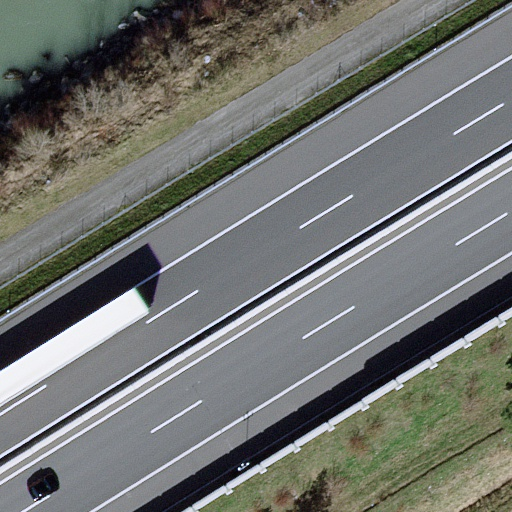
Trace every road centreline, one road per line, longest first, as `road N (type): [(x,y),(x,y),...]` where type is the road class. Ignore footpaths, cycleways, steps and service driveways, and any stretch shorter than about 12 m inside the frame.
road 1 (motorway): [(511,97),(0,411)]
road 2 (motorway): [(24,511),(511,212)]
road 3 (unclassified): [(434,0),(0,264)]
